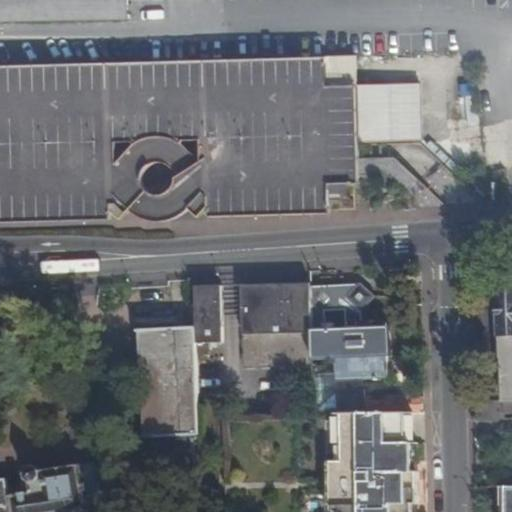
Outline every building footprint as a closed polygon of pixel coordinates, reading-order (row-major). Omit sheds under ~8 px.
[(0,0),(0,24),(130,22),(129,0),(0,0)] [(0,210),(88,207),(115,227),(124,218),(133,224),(134,224),(166,225),(167,225),(175,221),(184,214),(194,222),(307,216),(307,214),(344,213),(344,200),(358,200),(357,90),(326,91),(326,60),(0,70),(0,210)] [(422,113),(420,80),(402,81),(403,113),(422,113)] [(346,286),(311,287),(312,361),(349,359),(351,381),(388,380),(385,323),(363,324),(363,312),(376,300),(376,297),(364,285),(361,285),(351,294),(346,286)] [(312,361),(311,287),(242,290),(244,327),(283,324),(288,375),(312,375),(312,361)] [(503,405),(503,415),(511,414),(511,289),(498,290),(500,359),(501,359),(503,405)] [(196,291),(197,328),(197,360),(206,360),(205,342),(223,340),(222,290),(196,291)] [(242,290),(222,290),(223,340),(235,339),(234,327),(244,327),(242,290)] [(283,324),(244,327),(244,331),(282,330),(281,338),(244,340),(244,347),(245,378),(288,375),(283,324)] [(235,339),(223,340),(224,348),(244,347),(244,340),(244,331),(244,327),(234,327),(235,339)] [(197,328),(138,330),(138,332),(142,332),(144,421),(144,436),(145,439),(189,437),(200,436),(197,360),(197,328)] [(282,330),(244,331),(244,340),(281,338),(282,330)] [(224,348),(223,340),(205,342),(206,360),(210,359),(210,349),(224,348)] [(424,414),(424,397),(369,397),(370,414),(417,414),(424,414)] [(473,406),(474,421),(504,421),(503,415),(503,405),(473,406)] [(335,414),(321,414),(321,428),(335,427),(335,414)] [(414,511),(415,506),(391,506),(390,474),(413,473),(413,444),(369,445),(369,414),(338,414),(339,427),(335,427),(336,461),(322,461),(323,511),(414,511)] [(418,444),(417,414),(370,414),(369,414),(369,445),(413,444),(418,444)] [(321,428),(322,461),(336,461),(335,427),(321,428)] [(189,437),(189,449),(200,448),(200,436),(189,437)] [(200,462),(173,462),(174,482),(201,482),(200,462)] [(10,491),(9,487),(0,488),(0,511),(89,511),(104,510),(97,464),(41,471),(36,467),(29,467),(25,473),(26,479),(30,482),(32,493),(10,497),(10,491)] [(415,506),(420,506),(419,473),(413,473),(390,474),(391,506),(415,506)] [(9,485),(9,487),(10,491),(10,497),(32,493),(30,482),(16,484),(9,485)]
